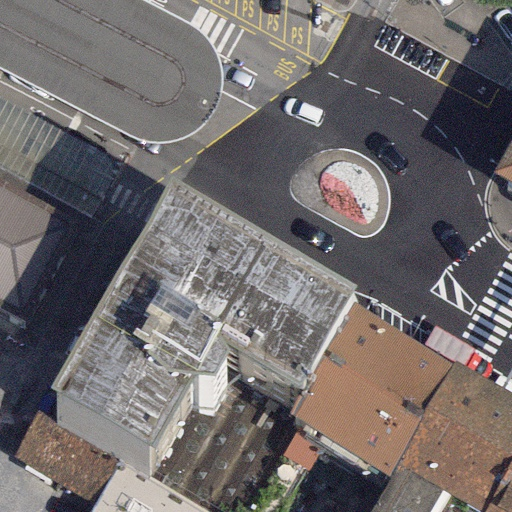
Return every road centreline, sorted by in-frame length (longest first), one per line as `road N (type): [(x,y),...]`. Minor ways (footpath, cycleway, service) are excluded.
road 1 (primary): [(0,81),(265,230)]
road 2 (primary): [(320,119),(112,0)]
road 3 (primary): [(406,254),(426,211),(418,162),(383,126),(359,118)]
road 4 (primary): [(265,230),(279,254),(327,282),(382,274),(406,254)]
road 5 (residential): [(424,265),(511,142)]
road 6 (primary): [(320,119),(275,151),(259,203),(265,230)]
road 7 (residential): [(382,0),(359,118)]
